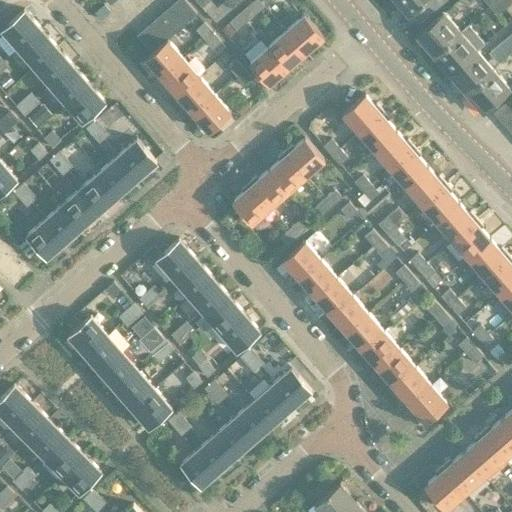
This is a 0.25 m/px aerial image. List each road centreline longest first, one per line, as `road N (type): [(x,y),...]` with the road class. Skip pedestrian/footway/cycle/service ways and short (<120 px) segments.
road 1 (residential): [(332,426),(349,407),(338,380),(184,193)]
road 2 (residential): [(0,360),(184,193)]
road 3 (residential): [(48,0),(203,177)]
road 4 (residential): [(203,177),(366,42)]
road 5 (residential): [(511,193),(366,42)]
road 6 (residential): [(233,511),(332,426)]
